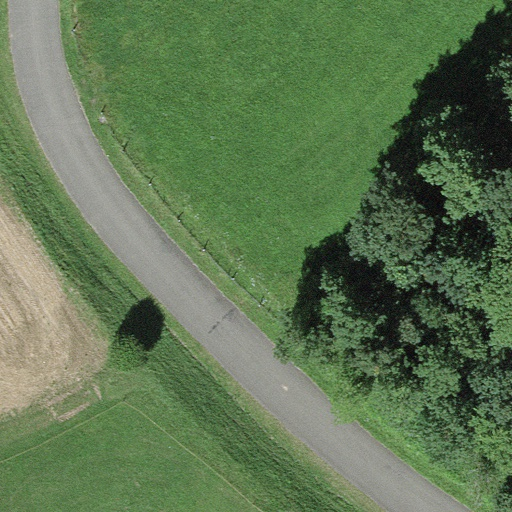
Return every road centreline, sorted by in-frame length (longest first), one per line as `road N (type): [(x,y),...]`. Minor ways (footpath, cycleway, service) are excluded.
road 1 (track): [(431,511),(131,233),(63,138),(36,71),(27,0)]
road 2 (track): [(0,429),(218,322)]
